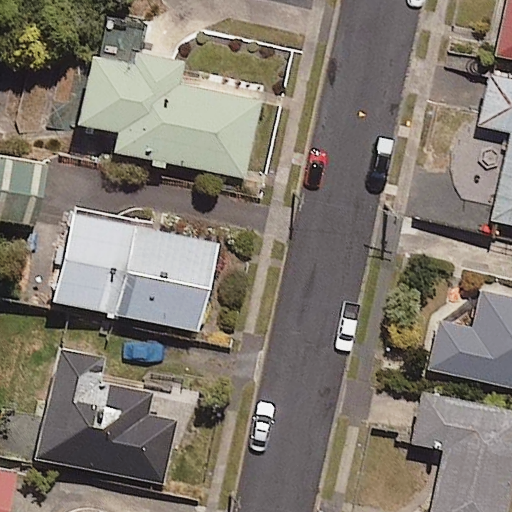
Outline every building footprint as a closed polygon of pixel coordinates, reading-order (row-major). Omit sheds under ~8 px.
[(511,0),(500,0),(489,56),(511,60),(511,0)] [(136,48),(134,59),(96,52),(79,143),(246,176),(261,98),(181,82),(185,57),(136,48)] [(511,81),(484,75),(473,126),(505,133),(487,221),(511,226),(511,81)] [(0,216),(37,224),(49,164),(0,153),(0,216)] [(200,330),(220,241),(81,210),(61,299),(200,330)] [(511,294),(492,289),(483,328),(449,320),(438,366),(511,383),(511,294)] [(99,381),(103,356),(57,349),(41,461),(167,480),(177,417),(148,413),(152,389),(99,381)] [(499,511),(511,449),(511,414),(415,395),(406,442),(439,448),(426,511),(499,511)] [(0,511),(8,511),(17,472),(0,468),(0,511)]
